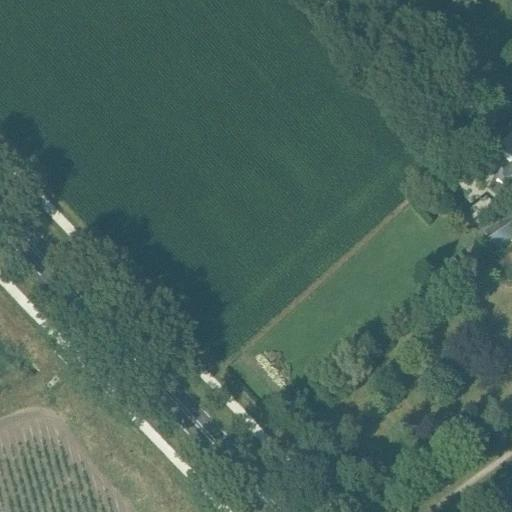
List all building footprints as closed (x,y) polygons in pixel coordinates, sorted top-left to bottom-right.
[(495,106),(503,96),(495,90),(487,100),(495,106)] [(511,130),(509,134),(511,136),(511,138),(500,152),(506,157),(503,160),(496,173),(511,186),(511,185),(511,130)] [(441,211),(431,200),(421,209),(431,221),(441,211)] [(496,254),(511,243),(511,220),(511,219),(483,233),(496,254)] [(458,280),(470,270),(466,264),(453,275),(458,280)] [(487,511),(511,511),(511,477),(480,503),(487,511)]
